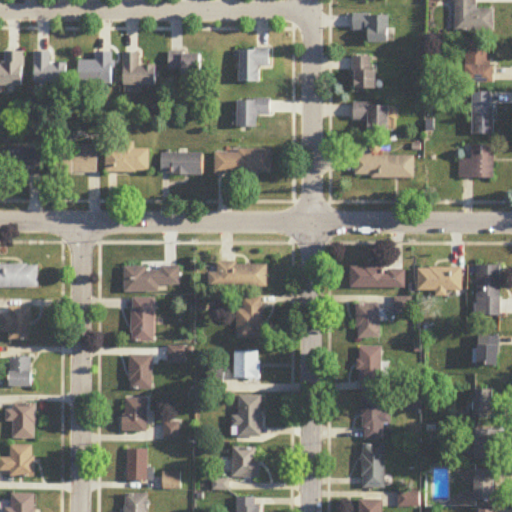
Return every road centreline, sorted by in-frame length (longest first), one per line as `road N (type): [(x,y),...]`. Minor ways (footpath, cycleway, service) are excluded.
road 1 (residential): [(0,221),(511,225)]
road 2 (residential): [(0,10),(309,11)]
road 3 (residential): [(81,511),(82,223)]
road 4 (residential): [(311,511),(311,223)]
road 5 (residential): [(309,0),(311,223)]
